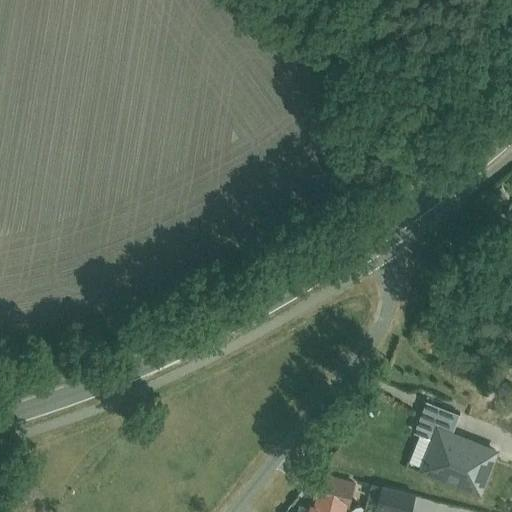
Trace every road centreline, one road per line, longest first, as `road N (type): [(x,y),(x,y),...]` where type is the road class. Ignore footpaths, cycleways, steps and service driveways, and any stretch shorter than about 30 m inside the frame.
road 1 (tertiary): [(0,420),(202,340),(389,234)]
road 2 (unclassified): [(389,234),(390,285),(358,366),(231,511)]
road 3 (tertiary): [(389,234),(511,134)]
